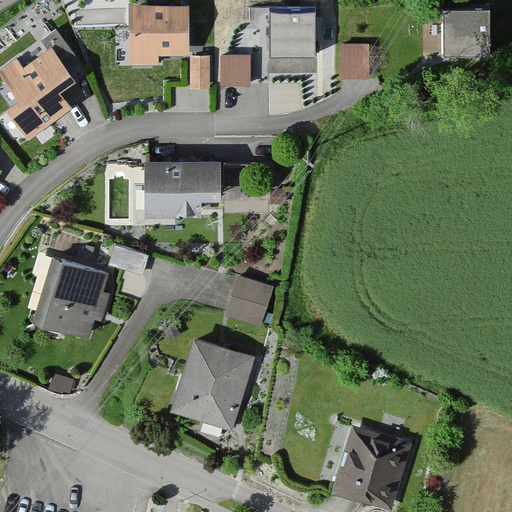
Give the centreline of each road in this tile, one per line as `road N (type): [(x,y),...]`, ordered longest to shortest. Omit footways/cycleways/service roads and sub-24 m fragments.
road 1 (residential): [(0,232),(67,158),(114,130),(270,126),(361,90)]
road 2 (residential): [(0,389),(270,511)]
